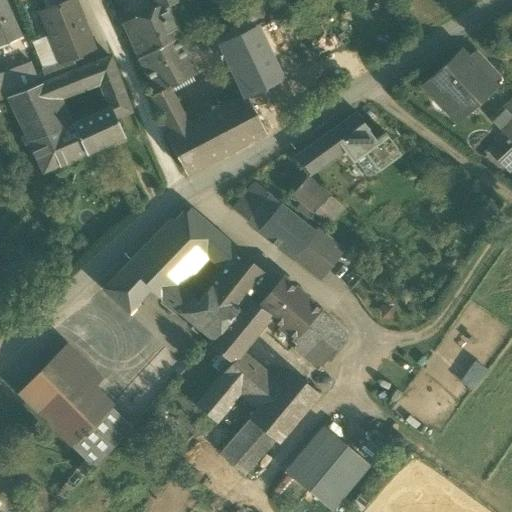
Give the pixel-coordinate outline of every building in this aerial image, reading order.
[(0,0),(0,45),(20,37),(3,0),(0,0)] [(58,62),(59,63),(72,58),(94,49),(74,0),(68,0),(39,12),(48,35),(58,62)] [(183,14),(176,0),(156,0),(160,8),(169,4),(175,18),(183,14)] [(244,94),(279,77),(257,30),(273,22),(264,3),(198,34),(209,56),(223,50),(244,94)] [(124,23),(139,58),(177,38),(182,35),(175,18),(169,4),(160,8),(124,23)] [(296,69),(273,22),(257,30),(279,77),(296,69)] [(58,62),(48,35),(30,42),(41,69),(58,62)] [(196,74),(177,38),(139,58),(158,94),(170,88),(196,74)] [(467,60),(491,85),(501,77),(476,50),(467,60)] [(35,56),(0,69),(0,99),(45,81),(35,56)] [(424,85),(455,117),(470,103),(469,102),(477,94),(481,99),(493,88),(491,85),(467,60),(463,56),(453,65),(455,67),(449,73),(447,71),(443,67),(424,85)] [(88,87),(100,82),(117,75),(110,57),(9,96),(44,171),(78,157),(70,138),(78,135),(72,122),(63,126),(49,95),(85,80),(88,87)] [(41,69),(46,81),(76,69),(72,58),(59,63),(58,62),(41,69)] [(100,82),(107,99),(123,92),(117,75),(100,82)] [(152,97),(163,118),(181,109),(170,88),(158,94),(152,97)] [(131,110),(123,92),(107,99),(110,106),(115,117),(131,110)] [(244,94),(188,123),(171,132),(166,134),(187,174),(264,134),(244,94)] [(511,143),(511,103),(492,122),(499,130),(511,143)] [(70,138),(78,157),(123,137),(115,117),(110,106),(72,122),(78,135),(70,138)] [(188,123),(181,109),(163,118),(171,132),(188,123)] [(376,141),(375,140),(369,132),(370,131),(355,111),(295,156),(310,176),(346,149),(353,158),(376,141)] [(376,141),(353,158),(366,176),(399,152),(385,133),(375,140),(376,141)] [(511,146),(497,161),(509,174),(511,170),(511,146)] [(291,194),(314,213),(329,196),(307,177),(291,194)] [(229,210),(258,234),(261,230),(281,206),(253,183),(229,210)] [(343,208),(329,196),(314,213),(327,225),(343,208)] [(261,230),(293,256),(313,232),(281,206),(261,230)] [(193,240),(208,253),(221,237),(189,209),(176,224),(170,219),(102,290),(128,314),(148,291),(163,274),(193,240)] [(315,230),(313,232),(293,256),(319,277),(341,251),(315,230)] [(237,250),(221,237),(208,253),(212,256),(224,267),(237,250)] [(172,287),(176,290),(212,256),(208,253),(193,240),(163,274),(172,287)] [(224,267),(209,286),(238,310),(249,298),(247,297),(264,274),(237,250),(224,267)] [(172,287),(163,274),(148,291),(161,301),(172,287)] [(283,280),(259,307),(272,317),(270,319),(297,343),(322,364),(345,338),(345,332),(283,280)] [(212,340),(238,310),(209,286),(197,301),(192,297),(190,299),(177,313),(212,340)] [(176,290),(172,287),(161,301),(177,313),(190,299),(176,290)] [(261,329),(270,319),(272,317),(259,307),(249,298),(238,310),(212,340),(209,344),(231,363),(232,364),(239,355),(252,341),(251,340),(260,329),(261,329)] [(67,343),(57,352),(92,387),(102,378),(67,343)] [(317,370),(322,364),(297,343),(292,349),(317,370)] [(21,392),(94,467),(132,427),(92,387),(57,352),(21,392)] [(240,393),(258,408),(276,387),(239,355),(232,364),(231,363),(195,405),(215,422),(240,393)] [(488,370),(476,361),(460,382),(473,391),(488,370)] [(290,370),(276,387),(258,408),(248,420),(251,422),(272,441),(275,443),(317,393),(290,370)] [(251,422),(243,432),(264,450),(272,441),(251,422)] [(331,510),(369,464),(323,426),(284,472),(331,510)] [(222,456),(244,474),(264,450),(243,432),(222,456)]
